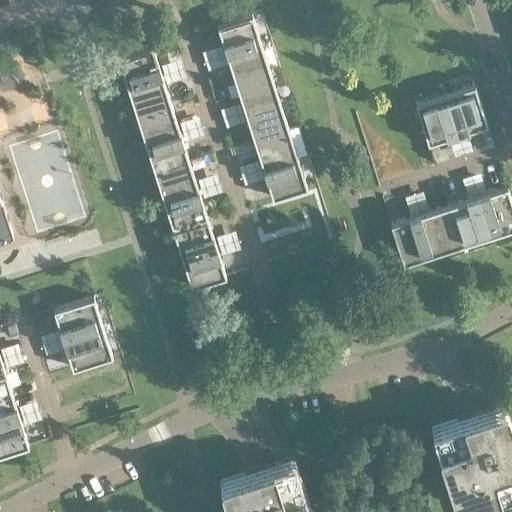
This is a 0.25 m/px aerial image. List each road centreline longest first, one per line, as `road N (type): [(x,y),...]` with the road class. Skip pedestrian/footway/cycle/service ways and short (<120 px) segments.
road 1 (residential): [(295,385),(184,32)]
road 2 (residential): [(73,477),(232,401),(295,385)]
road 3 (residential): [(295,385),(442,346),(511,311)]
road 4 (residential): [(73,477),(22,318)]
road 5 (residential): [(511,147),(380,189)]
